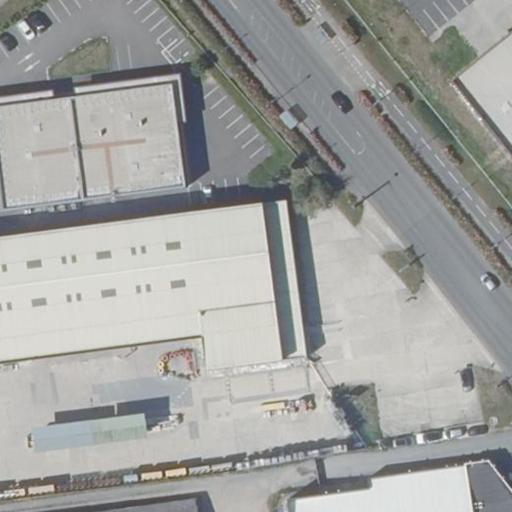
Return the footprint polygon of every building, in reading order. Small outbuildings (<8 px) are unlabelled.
[(511,34),(453,81),(511,154),(511,34)] [(0,111),(0,146),(9,216),(192,192),(179,88),(0,111)] [(210,373),(309,361),(289,202),(0,238),(0,360),(205,335),(210,373)] [(143,421),(29,433),(32,459),(146,447),(143,421)] [(511,511),(511,490),(490,462),(370,479),(372,489),(287,501),(288,511),(511,511)] [(199,511),(197,501),(118,511),(199,511)]
